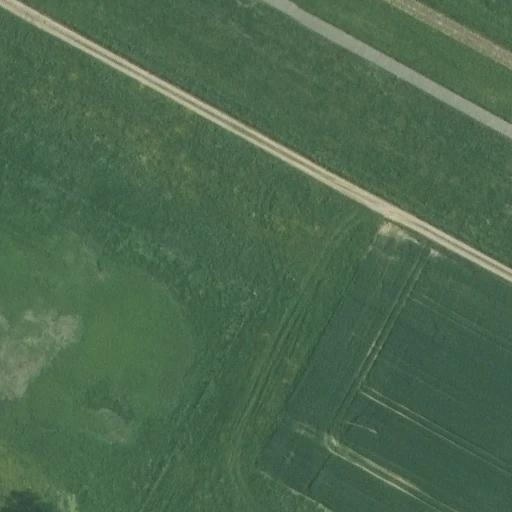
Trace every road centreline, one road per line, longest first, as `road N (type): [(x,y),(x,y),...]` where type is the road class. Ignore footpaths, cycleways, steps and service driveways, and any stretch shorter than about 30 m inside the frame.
road 1 (track): [(0,3),(511,287)]
road 2 (track): [(395,0),(511,63)]
